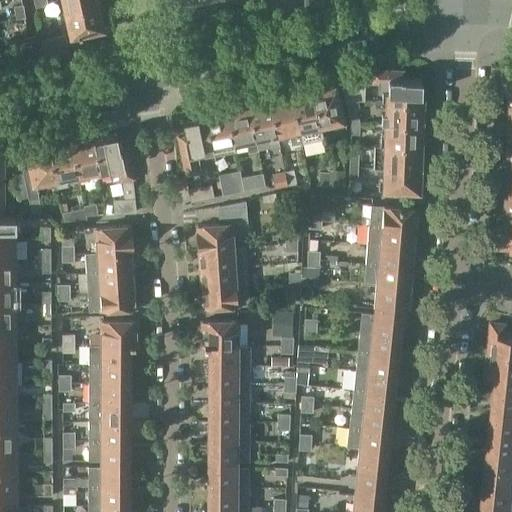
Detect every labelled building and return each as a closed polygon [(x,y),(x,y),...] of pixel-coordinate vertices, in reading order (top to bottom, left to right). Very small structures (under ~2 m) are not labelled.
[(46,6),(45,0),(31,0),(34,8),(46,6)] [(63,0),(66,12),(100,5),(98,0),(63,0)] [(186,0),(164,0),(166,11),(187,7),(186,0)] [(71,35),(104,28),(104,27),(102,28),(100,15),(102,13),(100,5),(66,12),(71,35)] [(22,6),(13,7),(14,20),(24,19),(22,6)] [(42,40),(45,53),(56,50),(67,48),(64,35),(42,40)] [(19,58),(23,57),(31,55),(30,43),(17,45),(19,58)] [(373,81),(373,72),(352,74),(353,80),(342,82),(347,102),(359,99),(366,99),(366,81),(373,81)] [(422,103),(422,102),(422,93),(421,93),(422,79),(404,79),(404,78),(401,77),(401,73),(373,72),(373,81),(382,81),(382,93),(378,93),(378,101),(382,101),(422,103)] [(511,75),(501,75),(501,93),(507,93),(507,95),(510,95),(510,99),(511,99),(511,75)] [(316,90),(313,91),(320,125),(331,122),(332,127),(343,125),(336,86),(326,88),(324,86),(316,87),(316,90)] [(295,95),(291,96),(300,143),(322,138),(320,125),(313,91),(305,93),(303,90),(296,92),(295,95)] [(274,96),(273,99),(270,100),(276,134),(287,131),(290,145),(300,143),(291,96),(284,97),(281,94),(274,96)] [(252,104),(248,104),(257,148),(278,144),(276,134),(270,100),(262,102),(260,99),(253,101),(252,104)] [(377,123),(381,123),(420,125),(421,115),(424,114),(424,108),(421,106),(422,103),(382,101),(381,115),(377,115),(377,123)] [(231,105),(230,108),(227,109),(233,143),(245,140),(248,152),(257,150),(257,148),(248,104),(240,106),(238,104),(231,105)] [(207,113),(214,151),(215,156),(227,154),(225,144),(233,143),(227,109),(219,111),(216,108),(209,110),(209,113),(207,113)] [(348,110),(351,121),(359,121),(357,108),(348,110)] [(214,151),(207,113),(196,115),(196,116),(182,119),(185,132),(183,132),(184,135),(179,136),(186,166),(187,176),(202,173),(199,157),(196,157),(195,151),(204,149),(204,153),(214,151)] [(359,121),(351,121),(350,133),(359,134),(359,121)] [(376,145),(419,147),(420,138),(423,136),(423,130),(420,128),(420,125),(381,123),(381,137),(376,137),(376,145)] [(103,134),(93,136),(100,170),(108,169),(116,168),(119,183),(121,183),(123,201),(114,202),(115,213),(135,211),(131,176),(125,147),(121,148),(120,145),(119,145),(116,133),(103,136),(103,134)] [(82,137),(81,139),(71,141),(74,152),(78,175),(79,180),(89,178),(88,173),(100,170),(93,136),(90,137),(88,135),(82,137)] [(59,143),(49,145),(55,179),(57,184),(67,182),(65,177),(78,175),(74,152),(71,141),(68,142),(66,140),(59,141),(59,143)] [(37,146),(36,148),(26,150),(33,184),(55,179),(49,145),(46,146),(45,144),(37,146)] [(374,167),(384,167),(419,169),(420,160),(422,158),(423,152),(419,149),(419,147),(376,145),(374,145),(374,159),(374,167)] [(349,153),(349,165),(357,165),(358,153),(349,153)] [(357,165),(349,165),(348,178),(357,178),(357,165)] [(380,175),(379,190),(417,191),(417,192),(418,192),(419,182),(421,181),(422,174),(419,171),(419,169),(384,167),(384,175),(380,175)] [(284,170),(287,183),(296,182),(293,168),(284,170)] [(274,186),(287,183),(284,170),(271,172),(274,186)] [(327,185),(328,171),(318,170),(317,184),(327,185)] [(16,173),(18,185),(27,184),(25,171),(16,173)] [(240,176),(243,190),(252,188),(249,174),(240,176)] [(233,192),(243,190),(240,176),(231,178),(233,192)] [(266,185),(264,177),(260,178),(261,183),(256,184),(256,187),(266,185)] [(27,184),(18,185),(21,198),(30,196),(27,184)] [(212,184),(188,189),(191,201),(214,196),(212,184)] [(321,209),(322,209),(323,195),(312,194),(311,208),(321,209)] [(29,199),(32,212),(43,212),(40,197),(29,199)] [(246,221),(245,200),(218,206),(220,223),(199,225),(199,224),(198,225),(198,231),(196,231),(198,250),(199,250),(234,248),(234,246),(233,234),(234,234),(233,222),(246,221)] [(84,204),(85,207),(87,214),(99,213),(97,202),(84,204)] [(416,228),(418,208),(371,204),(369,224),(416,228)] [(87,219),(87,214),(85,207),(63,211),(65,220),(87,219)] [(511,207),(505,208),(504,223),(496,222),(496,231),(511,232),(511,207)] [(309,212),(309,220),(321,220),(321,212),(309,212)] [(0,216),(0,238),(15,238),(15,216),(4,216),(4,217),(0,216)] [(320,229),(321,220),(309,220),(308,228),(320,229)] [(369,224),(368,243),(415,247),(416,228),(369,224)] [(96,228),(98,252),(98,253),(132,250),(134,250),(132,231),(130,232),(130,225),(96,228)] [(42,238),(50,238),(50,226),(42,226),(42,238)] [(511,232),(496,231),(495,248),(511,249),(511,251),(511,232)] [(286,232),(286,241),(298,241),(299,233),(286,232)] [(15,238),(0,238),(0,259),(15,260),(15,238)] [(298,241),(286,241),(285,249),(298,250),(298,241)] [(366,262),(413,267),(415,247),(368,243),(366,262)] [(60,245),(60,253),(72,253),(72,245),(60,245)] [(199,250),(201,270),(246,267),(245,246),(234,246),(234,248),(199,250)] [(42,260),(50,260),(50,247),(42,247),(42,260)] [(133,270),(132,250),(98,253),(98,252),(86,253),(87,274),(133,270)] [(307,258),(319,258),(319,250),(307,250),(307,258)] [(72,253),(60,253),(60,261),(72,261),(72,253)] [(318,266),(319,258),(307,258),(306,266),(318,266)] [(0,259),(0,281),(16,281),(15,260),(0,259)] [(42,272),(50,271),(50,260),(42,260),(42,272)] [(377,282),(377,286),(411,290),(413,267),(366,262),(364,281),(377,282)] [(302,271),(302,276),(315,276),(318,277),(318,266),(306,266),(302,266),(302,271)] [(247,286),(246,267),(201,270),(202,289),(247,286)] [(133,270),(87,274),(88,293),(134,289),(133,270)] [(301,283),(302,276),(302,271),(290,270),(289,287),(293,287),(301,287),(301,283)] [(302,276),(301,283),(314,284),(315,276),(302,276)] [(0,303),(16,303),(16,281),(0,281),(0,303)] [(69,284),(58,284),(58,299),(69,299),(69,284)] [(203,308),(248,304),(249,304),(247,286),(202,289),(203,308)] [(374,310),(403,314),(403,310),(409,310),(409,306),(410,306),(411,290),(377,286),(374,310)] [(301,287),(293,287),(292,297),(300,298),(301,287)] [(135,308),(134,289),(88,293),(89,311),(135,308)] [(42,303),(50,303),(50,290),(42,291),(42,303)] [(0,324),(16,325),(16,303),(0,303),(0,324)] [(42,315),(51,315),(50,303),(42,303),(42,315)] [(294,322),(295,311),(273,310),(272,334),(282,335),(294,335),(294,322)] [(361,311),(359,330),(400,336),(403,314),(374,310),(374,313),(361,311)] [(61,334),(74,333),(80,333),(80,316),(61,317),(61,334)] [(102,319),(102,344),(102,345),(130,345),(137,345),(137,320),(102,319)] [(202,345),(210,345),(238,345),(238,344),(238,320),(202,320),(202,345)] [(491,322),(488,351),(511,353),(511,333),(504,332),(505,324),(491,322)] [(16,325),(0,324),(0,361),(15,361),(16,361),(16,325)] [(315,335),(316,326),(304,325),(303,334),(315,335)] [(359,330),(357,349),(398,354),(400,336),(359,330)] [(74,352),(74,333),(61,334),(62,352),(74,352)] [(282,335),(281,343),(294,344),(294,336),(282,335)] [(51,349),(51,337),(43,337),(43,349),(51,349)] [(294,344),(281,343),(281,352),(293,352),(294,344)] [(130,365),(130,345),(102,345),(102,344),(89,344),(89,365),(130,365)] [(238,345),(210,345),(210,365),(250,365),(250,345),(238,344),(238,345)] [(355,368),(396,373),(398,354),(357,349),(355,368)] [(511,353),(488,351),(486,371),(511,373),(511,353)] [(298,354),(297,363),(310,363),(310,354),(298,354)] [(289,365),(289,364),(289,357),(282,357),(281,357),(280,365),(289,365)] [(51,359),(43,359),(43,371),(51,371),(51,359)] [(15,361),(0,361),(0,383),(16,384),(16,361),(15,361)] [(309,372),(310,363),(297,363),(297,372),(309,372)] [(89,365),(89,384),(130,384),(130,365),(89,365)] [(250,365),(210,365),(210,384),(250,384),(250,365)] [(355,368),(353,388),(394,393),(396,373),(355,368)] [(493,380),(492,391),(511,393),(511,373),(486,371),(485,379),(493,380)] [(285,374),(284,383),(297,383),(297,375),(285,374)] [(70,382),(59,382),(59,390),(56,390),(57,402),(63,402),(70,402),(70,382)] [(0,405),(16,405),(16,384),(0,383),(0,405)] [(297,383),(284,383),(284,391),(296,392),(297,383)] [(129,403),(130,384),(89,384),(88,403),(129,403)] [(210,384),(210,403),(249,403),(250,384),(210,384)] [(351,407),(392,412),(394,393),(353,388),(351,407)] [(511,393),(492,391),(490,412),(511,413),(511,393)] [(43,405),(51,405),(51,393),(43,393),(43,405)] [(302,394),(301,402),(314,403),(314,395),(302,394)] [(63,402),(63,408),(63,410),(75,410),(75,402),(70,402),(63,402)] [(314,403),(301,402),(301,410),(313,411),(314,403)] [(88,403),(88,422),(129,422),(129,403),(88,403)] [(210,403),(209,423),(249,423),(249,403),(210,403)] [(16,405),(0,405),(0,427),(17,427),(16,405)] [(43,417),(51,417),(51,405),(43,405),(43,417)] [(351,407),(349,426),(390,431),(392,412),(351,407)] [(278,412),(278,420),(290,421),(290,413),(278,412)] [(488,431),(511,434),(511,413),(490,412),(488,431)] [(290,421),(278,420),(277,428),(290,429),(290,421)] [(88,422),(88,441),(129,441),(129,422),(88,422)] [(209,423),(209,442),(249,442),(249,423),(209,423)] [(361,448),(388,451),(390,431),(349,426),(347,445),(361,447),(361,448)] [(0,448),(17,449),(17,427),(0,427),(0,448)] [(486,449),(511,451),(511,434),(488,431),(486,449)] [(63,440),(75,440),(75,432),(63,432),(63,440)] [(298,441),(310,442),(311,434),(299,433),(298,441)] [(43,448),(52,448),(51,436),(43,436),(43,448)] [(75,440),(63,440),(63,448),(75,448),(75,440)] [(88,441),(88,460),(100,460),(100,463),(129,463),(129,441),(88,441)] [(310,450),(310,442),(298,441),(298,449),(310,450)] [(249,442),(209,442),(209,463),(238,463),(238,460),(249,460),(249,442)] [(0,470),(17,470),(17,449),(0,448),(0,470)] [(43,460),(52,460),(52,448),(43,448),(43,460)] [(361,448),(357,483),(384,487),(388,451),(361,448)] [(484,467),(511,470),(511,451),(486,449),(484,467)] [(287,453),(275,452),(275,461),(286,461),(287,453)] [(88,466),(88,486),(129,487),(129,463),(100,463),(100,466),(88,466)] [(209,463),(209,487),(249,488),(249,466),(238,466),(238,463),(209,463)] [(286,467),(275,467),(274,475),(286,476),(286,467)] [(480,505),(507,508),(508,500),(511,470),(484,467),(480,505)] [(17,470),(0,470),(0,506),(16,507),(17,506),(17,470)] [(63,485),(75,485),(75,477),(63,477),(63,485)] [(52,495),(52,483),(43,483),(44,495),(52,495)] [(357,483),(354,511),(381,511),(384,487),(357,483)] [(75,493),(75,485),(63,485),(63,493),(75,493)] [(129,506),(129,487),(88,486),(88,505),(129,506)] [(209,487),(209,507),(248,507),(249,488),(209,487)] [(273,498),(272,506),(273,506),(285,506),(285,499),(273,498)]
